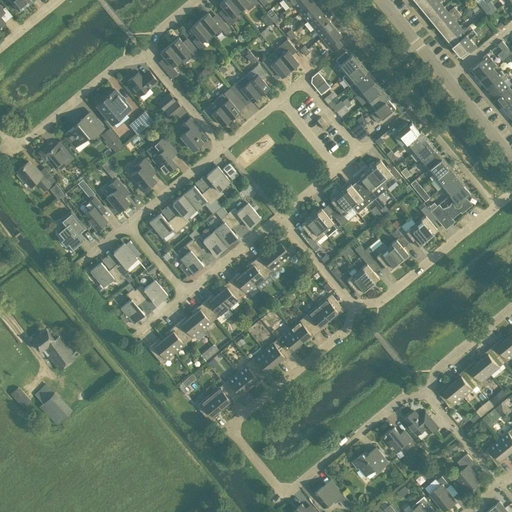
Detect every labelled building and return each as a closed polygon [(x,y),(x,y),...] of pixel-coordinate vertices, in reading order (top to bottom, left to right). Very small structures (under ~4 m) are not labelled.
[(10,0),(19,10),(32,0),(31,0),(10,0)] [(222,16),(230,25),(237,19),(238,16),(235,13),(240,9),(232,0),(222,0),(219,3),(227,12),(222,16)] [(232,0),(240,9),(245,5),(248,10),(257,2),(255,0),(232,0)] [(312,0),(297,0),(293,4),(300,12),(313,1),(312,0)] [(432,0),(422,8),(430,17),(444,6),(440,1),(440,0),(432,0)] [(313,1),(300,12),(307,20),(320,9),(313,1)] [(490,1),(487,3),(482,7),(486,12),(493,5),(490,1)] [(444,6),(430,17),(438,26),(458,10),(454,6),(448,11),(444,6)] [(278,16),(275,14),(271,8),(266,12),(271,17),(273,20),(278,16)] [(320,9),(307,20),(314,29),(327,18),(320,9)] [(458,10),(438,26),(445,36),(459,24),(455,19),(461,14),(458,10)] [(215,21),(208,12),(199,20),(210,34),(214,30),(217,33),(222,29),(225,34),(230,30),(220,18),(215,21)] [(327,18),(314,29),(321,37),(334,26),(327,18)] [(205,45),(202,41),(210,34),(199,20),(190,27),(197,36),(193,40),(200,49),(205,45)] [(459,24),(445,36),(453,45),(473,29),(470,24),(463,30),(459,24)] [(473,29),(453,45),(463,57),(477,46),(470,38),(477,33),(476,33),(481,29),(478,25),(473,29)] [(334,26),(321,37),(332,51),(342,43),(338,37),(341,35),(334,26)] [(186,46),(178,37),(169,44),(181,58),(185,54),(189,59),(198,51),(190,42),(186,46)] [(279,56),(290,69),(298,62),(290,53),(296,48),(288,39),(274,51),(279,56)] [(502,40),(498,44),(507,56),(511,52),(502,40)] [(178,73),(172,66),(181,58),(169,44),(160,52),(168,61),(163,64),(173,77),(178,73)] [(358,63),(351,54),(349,55),(345,51),(335,59),(339,64),(338,65),(345,74),(358,63)] [(250,52),(246,56),(252,64),(257,60),(250,52)] [(480,62),(472,68),(480,78),(493,67),(488,62),(492,59),(487,53),(483,56),(484,58),(480,62)] [(281,76),(290,69),(279,56),(270,63),(266,58),(261,61),(270,72),(274,68),(281,76)] [(358,63),(345,74),(352,83),(366,72),(358,63)] [(223,64),(218,68),(222,73),(226,69),(223,64)] [(245,75),(249,81),(260,94),(269,87),(262,79),(267,75),(258,64),(245,75)] [(493,67),(480,78),(488,87),(504,74),(501,70),(497,73),(493,67)] [(127,81),(139,95),(157,80),(149,71),(142,77),(137,72),(127,81)] [(317,72),(311,77),(311,82),(316,88),(325,81),(317,72)] [(366,72),(352,83),(360,92),(373,81),(366,72)] [(504,74),(488,87),(496,96),(508,86),(504,81),(507,77),(504,74)] [(260,94),(249,81),(245,75),(236,82),(231,86),(240,97),(245,93),(251,101),(260,94)] [(373,81),(360,92),(367,100),(380,89),(373,81)] [(511,90),(508,86),(496,96),(503,106),(511,98),(511,90)] [(96,105),(112,123),(130,108),(115,89),(96,105)] [(224,93),(228,98),(220,105),(230,118),(239,111),(233,103),(237,100),(228,89),(224,93)] [(380,89),(367,100),(374,109),(387,98),(380,89)] [(162,98),(164,100),(159,105),(164,110),(175,101),(168,93),(162,98)] [(325,98),(329,102),(332,100),(335,97),(331,93),(325,98)] [(395,107),(387,98),(374,109),(370,113),(377,122),(382,118),(383,120),(394,112),(392,110),(395,107)] [(511,98),(503,106),(511,115),(511,113),(511,98)] [(336,112),(344,105),(342,102),(340,100),(335,104),(332,100),(329,102),(328,103),(331,108),(332,107),(336,112)] [(180,117),(187,112),(178,101),(162,114),(167,121),(176,114),(180,117)] [(222,125),(230,118),(220,105),(211,112),(222,125)] [(137,133),(152,120),(144,111),(128,124),(137,133)] [(329,126),(321,117),(316,120),(324,130),(329,126)] [(197,135),(203,131),(196,123),(195,124),(190,118),(181,125),(186,131),(181,135),(182,137),(181,139),(184,143),(186,142),(192,149),(202,141),(197,135)] [(354,135),(363,127),(362,126),(366,122),(363,118),(359,122),(350,130),(354,135)] [(95,119),(83,129),(78,122),(64,134),(75,147),(88,136),(94,137),(104,129),(95,119)] [(396,131),(406,142),(419,131),(411,122),(409,125),(407,123),(396,131)] [(115,150),(121,144),(109,129),(103,134),(106,139),(105,140),(110,146),(111,145),(115,150)] [(419,131),(406,142),(413,151),(426,140),(419,131)] [(384,141),(380,136),(375,140),(377,143),(379,145),(384,141)] [(153,145),(159,153),(152,158),(164,173),(175,164),(167,153),(173,149),(163,137),(153,145)] [(426,140),(413,151),(420,160),(433,149),(426,140)] [(47,145),(47,146),(46,146),(39,152),(45,159),(48,157),(52,161),(51,162),(56,168),(60,165),(62,166),(72,157),(61,144),(57,148),(55,145),(51,148),(49,146),(48,145),(47,145)] [(387,145),(382,149),(388,157),(393,153),(390,150),(387,145)] [(433,149),(420,160),(427,169),(441,158),(433,149)] [(151,175),(155,171),(144,158),(133,167),(136,170),(130,175),(143,190),(155,180),(151,175)] [(435,178),(448,167),(441,158),(427,169),(435,178)] [(393,167),(389,170),(380,159),(375,163),(373,161),(368,166),(382,182),(383,184),(386,188),(387,188),(401,176),(393,167)] [(16,174),(22,181),(25,179),(30,185),(36,180),(44,190),(55,180),(44,167),(37,173),(28,161),(22,166),(22,167),(18,171),(18,172),(16,174)] [(229,163),(223,168),(229,175),(235,171),(229,163)] [(213,183),(207,188),(216,199),(222,194),(219,190),(230,181),(217,165),(206,175),(213,183)] [(368,186),(363,190),(372,200),(386,188),(383,184),(382,182),(368,166),(362,170),(364,172),(360,176),(368,186)] [(442,186),(455,175),(448,167),(435,178),(442,186)] [(108,172),(112,177),(117,173),(113,168),(108,172)] [(449,195),(462,184),(455,175),(442,186),(449,195)] [(121,184),(117,178),(107,186),(112,192),(106,197),(118,211),(129,202),(117,188),(121,184)] [(415,179),(410,183),(417,192),(422,188),(415,179)] [(52,189),(60,198),(66,192),(59,183),(52,189)] [(372,200),(363,190),(359,194),(350,183),(346,187),(344,185),(338,190),(357,212),(357,213),(372,201),(372,200)] [(432,209),(430,211),(433,215),(437,220),(445,213),(450,219),(469,204),(464,198),(470,193),(462,184),(450,195),(454,200),(450,205),(442,208),(438,204),(432,209)] [(209,205),(216,199),(207,188),(201,193),(194,185),(183,194),(196,209),(206,201),(209,205)] [(89,195),(94,191),(90,187),(85,191),(89,195)] [(425,201),(429,197),(422,188),(417,192),(425,201)] [(342,224),(357,212),(338,190),(333,194),(335,196),(330,200),(339,210),(334,214),(342,224)] [(186,218),(196,209),(183,194),(172,203),(179,211),(173,216),(182,227),(189,222),(186,218)] [(429,206),(432,209),(438,204),(444,199),(441,195),(433,201),(434,202),(429,206)] [(100,213),(105,210),(94,196),(84,205),(88,210),(84,214),(88,219),(86,221),(90,225),(92,224),(96,229),(106,221),(100,213)] [(55,201),(58,207),(66,203),(64,198),(55,201)] [(234,207),(227,213),(236,224),(242,218),(249,227),(260,218),(247,202),(237,211),(234,207)] [(437,229),(429,219),(433,215),(430,211),(423,202),(418,206),(425,215),(415,223),(429,240),(434,235),(433,233),(437,229)] [(375,205),(370,209),(377,218),(382,214),(375,205)] [(230,229),(236,224),(227,213),(222,206),(215,212),(224,222),(213,230),(226,246),(237,237),(230,229)] [(315,209),(309,214),(325,233),(327,235),(337,227),(338,228),(342,224),(334,214),(329,218),(321,208),(316,212),(315,209)] [(66,243),(71,249),(84,239),(72,224),(77,220),(71,211),(60,220),(64,225),(56,231),(63,239),(62,240),(65,244),(66,243)] [(175,233),(182,227),(173,216),(167,221),(160,213),(149,222),(162,238),(172,229),(175,233)] [(315,241),(325,233),(309,214),(304,218),(305,221),(301,224),(312,238),(307,242),(314,250),(319,246),(315,241)] [(241,219),(236,224),(244,234),(250,230),(241,219)] [(396,229),(400,233),(403,231),(400,225),(396,220),(391,223),(396,229)] [(423,244),(429,240),(415,223),(405,231),(417,246),(422,242),(423,244)] [(215,255),(226,246),(213,230),(203,239),(200,235),(193,241),(192,239),(202,252),(208,246),(215,255)] [(296,263),(302,259),(283,236),(275,242),(275,243),(275,246),(270,250),(281,264),(288,258),(293,263),(296,263)] [(196,257),(202,252),(192,239),(185,244),(190,250),(179,259),(183,263),(180,266),(185,272),(188,269),(192,274),(203,265),(196,257)] [(396,239),(386,247),(400,264),(405,259),(403,257),(408,253),(396,239)] [(120,260),(114,265),(124,278),(125,278),(123,276),(129,270),(126,267),(137,258),(124,242),(113,252),(120,260)] [(394,268),(400,264),(386,247),(382,242),(373,249),(377,254),(376,255),(388,270),(392,266),(394,268)] [(370,258),(364,250),(359,245),(354,248),(362,257),(367,261),(370,258)] [(369,246),(364,250),(370,258),(373,255),(369,246)] [(263,252),(255,259),(268,275),(269,274),(272,278),(273,277),(274,277),(277,278),(279,276),(280,272),(276,268),(281,264),(270,250),(267,253),(264,252),(263,252)] [(165,261),(170,258),(166,252),(161,256),(165,261)] [(330,259),(326,254),(320,258),(325,263),(330,259)] [(248,268),(243,272),(254,286),(268,275),(255,259),(248,265),(248,268)] [(118,283),(124,278),(114,265),(108,270),(101,262),(90,271),(103,286),(113,278),(118,283)] [(366,263),(356,271),(370,288),(376,283),(374,281),(379,278),(366,263)] [(153,264),(147,269),(150,272),(156,267),(153,264)] [(365,292),(370,288),(356,271),(346,279),(358,294),(363,290),(365,292)] [(241,297),(254,286),(243,272),(240,275),(237,274),(236,274),(228,281),(241,297)] [(133,280),(129,275),(125,278),(129,283),(133,280)] [(139,282),(132,288),(143,301),(149,295),(156,304),(167,295),(154,279),(144,288),(139,282)] [(228,308),(241,297),(228,281),(221,287),(221,291),(216,294),(228,308)] [(332,288),(327,282),(323,286),(326,291),(328,291),(332,288)] [(137,306),(143,301),(132,288),(129,284),(124,287),(128,291),(126,293),(130,299),(120,307),(124,312),(121,315),(126,321),(129,318),(133,323),(144,314),(137,306)] [(214,319),(228,308),(216,294),(213,297),(210,297),(210,296),(201,303),(214,319)] [(331,294),(317,305),(328,319),(332,316),(335,316),(336,316),(344,310),(331,294)] [(201,330),(214,319),(201,303),(194,309),(195,309),(194,313),(190,317),(201,330)] [(324,322),(328,319),(317,305),(304,316),(317,332),(324,326),(324,325),(324,322)] [(304,316),(290,327),(301,341),(305,338),(308,338),(309,339),(317,332),(304,316)] [(187,341),(201,330),(190,317),(186,319),(183,319),(183,318),(174,325),(187,341)] [(174,352),(187,341),(174,325),(167,331),(168,332),(167,335),(163,339),(174,352)] [(297,344),(301,341),(290,327),(277,338),(290,354),(298,348),(297,347),(297,344)] [(79,354),(76,350),(73,352),(66,343),(71,340),(65,333),(64,333),(64,332),(54,340),(45,328),(31,339),(41,351),(43,350),(58,370),(79,354)] [(277,338),(263,350),(275,363),(278,360),(282,360),(282,361),(290,354),(277,338)] [(499,340),(491,347),(504,363),(511,356),(511,344),(506,338),(502,341),(499,341),(499,340)] [(160,364),(174,352),(163,339),(160,341),(156,341),(156,340),(147,348),(160,364)] [(483,357),(479,360),(491,374),(504,363),(491,347),(483,353),(484,354),(483,357)] [(271,366),(275,363),(263,350),(250,361),(263,376),(271,370),(270,370),(271,366)] [(204,351),(200,355),(205,361),(209,357),(204,351)] [(477,385),(491,374),(479,360),(476,363),(472,363),(464,369),(477,385)] [(250,361),(237,372),(248,385),(252,382),(255,382),(255,383),(263,376),(250,361)] [(457,379),(453,382),(464,396),(477,385),(464,369),(456,375),(457,376),(457,379)] [(244,388),(248,385),(237,372),(223,383),(236,399),(244,392),(244,388)] [(196,377),(192,373),(188,377),(192,381),(196,377)] [(450,407),(464,396),(453,382),(449,386),(445,385),(437,391),(450,407)] [(54,391),(46,383),(34,394),(42,403),(39,406),(56,424),(72,408),(54,391)] [(228,405),(236,399),(223,383),(210,394),(221,407),(225,404),(228,405)] [(23,408),(31,401),(18,386),(10,394),(23,408)] [(490,401),(494,405),(507,394),(504,390),(490,401)] [(217,411),(221,407),(210,394),(196,405),(209,421),(217,414),(217,411)] [(494,405),(490,401),(489,399),(475,410),(480,416),(494,405)] [(492,407),(483,415),(490,422),(498,414),(492,407)] [(428,433),(438,425),(425,410),(419,416),(414,410),(405,418),(418,434),(424,428),(428,433)] [(468,416),(473,422),(480,416),(475,410),(468,416)] [(414,441),(407,432),(402,435),(394,426),(381,437),(389,446),(393,443),(397,449),(403,444),(406,448),(414,441)] [(511,427),(499,438),(510,452),(511,450),(511,427)] [(506,455),(510,452),(499,438),(485,450),(498,465),(506,459),(506,458),(506,455)] [(366,455),(364,452),(354,460),(352,461),(357,467),(358,466),(366,475),(376,467),(378,470),(388,461),(376,447),(366,455)] [(462,471),(456,476),(468,490),(480,480),(469,467),(475,462),(468,454),(458,462),(463,468),(462,471)] [(453,500),(443,488),(448,484),(440,475),(435,479),(434,478),(423,487),(442,510),(453,500)] [(346,507),(352,503),(343,492),(337,496),(326,483),(315,492),(320,498),(317,500),(323,508),(327,505),(341,501),(346,507)] [(408,511),(426,511),(427,510),(431,506),(422,496),(411,505),(411,508),(412,509),(408,511)] [(499,501),(485,511),(505,511),(507,510),(499,501)] [(317,511),(312,506),(308,510),(302,503),(297,507),(297,508),(293,511),(292,511),(317,511)] [(388,503),(383,508),(385,511),(394,511),(395,511),(388,503)]
